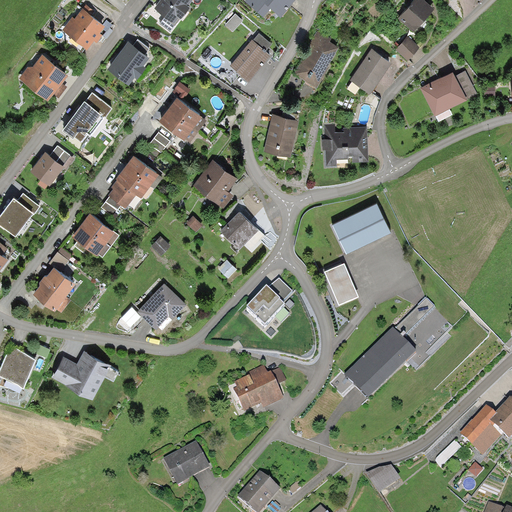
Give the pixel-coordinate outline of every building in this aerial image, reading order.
[(161,0),(155,9),(166,18),(162,23),(171,30),(181,18),(182,19),(190,8),(189,6),(192,2),(190,0),(161,0)] [(290,1),(290,0),(247,0),(263,13),(271,4),(280,12),(290,1)] [(412,0),(406,6),(398,15),(414,29),(434,6),(427,0),(412,0)] [(72,16),(65,27),(88,44),(94,36),(97,38),(100,35),(103,31),(99,28),(101,26),(105,21),(83,5),(74,17),(72,16)] [(236,11),(225,23),(233,30),(243,18),(236,11)] [(105,21),(101,26),(106,30),(103,34),(107,37),(113,29),(110,27),(113,23),(107,18),(105,21)] [(304,55),(294,71),(316,85),(340,44),(332,39),(333,38),(318,29),(303,54),(304,55)] [(253,38),(266,48),(272,42),(259,32),(253,38)] [(407,35),(396,48),(408,58),(419,44),(407,35)] [(134,41),(128,37),(109,64),(129,79),(135,71),(137,72),(145,62),(143,60),(149,52),(146,50),(149,45),(137,36),(134,41)] [(252,37),(231,63),(249,78),(260,66),(271,52),(266,48),(253,38),(252,37)] [(362,60),(351,78),(370,91),(391,58),(372,46),(362,60)] [(20,75),(48,97),(52,91),(59,96),(68,84),(62,79),(68,70),(43,51),(34,64),(29,64),(20,75)] [(453,68),(421,85),(435,114),(468,98),(467,95),(456,73),(453,68)] [(465,68),(456,73),(467,95),(476,91),(465,68)] [(87,98),(85,96),(63,125),(81,138),(88,130),(90,131),(111,104),(92,90),(87,98)] [(177,93),(159,117),(191,141),(207,119),(201,114),(202,112),(177,93)] [(273,111),(265,149),(290,154),(298,117),(273,111)] [(367,125),(326,127),(327,137),(323,137),(323,148),(326,148),(327,165),(337,165),(337,157),(353,156),(353,161),(368,160),(368,141),(367,125)] [(133,150),(134,150),(139,154),(140,152),(146,157),(148,155),(154,159),(170,139),(159,129),(150,141),(147,139),(145,141),(142,139),(133,150)] [(57,143),(51,152),(65,162),(64,165),(67,167),(75,156),(57,143)] [(41,154),(31,167),(42,176),(38,181),(44,186),(49,180),(51,182),(64,165),(65,162),(51,152),(46,148),(41,154)] [(118,176),(137,190),(142,193),(159,170),(139,154),(134,150),(116,173),(118,176)] [(214,158),(195,183),(224,206),(236,192),(229,187),(237,176),(214,158)] [(109,192),(111,193),(122,202),(125,205),(137,190),(118,176),(111,185),(113,186),(109,192)] [(19,197),(14,193),(8,200),(0,211),(0,218),(16,230),(31,209),(34,210),(39,203),(23,191),(19,197)] [(96,213),(111,224),(118,214),(115,211),(122,202),(111,193),(96,213)] [(378,201),(333,221),(346,251),(391,231),(378,201)] [(321,207),(315,210),(319,221),(326,218),(321,207)] [(228,222),(221,229),(240,248),(261,227),(242,208),(228,222)] [(91,209),(72,231),(79,237),(75,242),(88,253),(92,247),(96,251),(115,227),(111,224),(96,213),(91,209)] [(194,215),(187,222),(196,231),(203,223),(194,215)] [(161,234),(152,243),(162,253),(171,244),(161,234)] [(0,248),(0,266),(9,255),(3,250),(0,248)] [(50,260),(54,263),(61,268),(68,259),(57,250),(50,260)] [(229,275),(237,267),(228,258),(220,266),(229,275)] [(65,293),(76,279),(61,268),(54,263),(48,272),(44,272),(40,278),(40,281),(34,290),(55,307),(57,304),(63,309),(72,298),(65,293)] [(151,295),(138,309),(157,327),(169,314),(173,317),(187,302),(165,281),(151,295)] [(279,281),(268,290),(266,289),(255,301),(247,310),(265,328),(284,307),(281,305),(292,294),(279,281)] [(345,294),(338,297),(341,303),(348,300),(345,294)] [(394,329),(403,338),(433,308),(435,306),(426,297),(425,299),(394,329)] [(393,328),(345,375),(369,399),(417,351),(403,338),(394,329),(393,328)] [(12,343),(0,368),(0,372),(25,384),(38,355),(12,343)] [(41,343),(37,352),(47,356),(50,347),(41,343)] [(64,355),(53,376),(93,396),(111,361),(85,348),(78,362),(64,355)] [(237,388),(235,389),(245,411),(261,404),(263,408),(284,399),(278,384),(272,371),(268,372),(265,365),(248,372),(249,375),(235,381),(237,388)] [(272,371),(278,384),(286,380),(280,367),(272,371)] [(511,398),(511,397),(496,412),(487,404),(460,434),(483,455),(504,433),(510,438),(511,436),(511,398)] [(197,441),(164,458),(178,484),(200,473),(211,467),(197,441)] [(443,467),(464,447),(457,441),(437,461),(443,467)] [(246,487),(238,496),(256,511),(259,511),(281,488),(261,471),(246,487)] [(368,481),(377,497),(396,486),(388,474),(377,476),(368,481)] [(504,511),(506,508),(489,501),(484,511),(504,511)]
